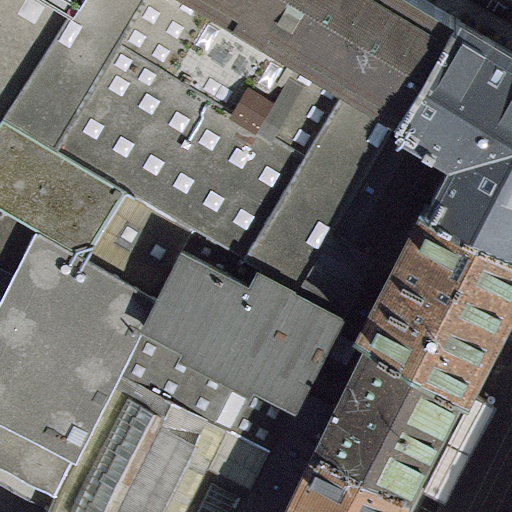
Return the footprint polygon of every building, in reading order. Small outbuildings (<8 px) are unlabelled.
[(0,0),(0,123),(6,113),(78,0),(0,0)] [(264,266),(298,288),(333,229),(389,135),(398,114),(267,34),(211,0),(78,0),(6,113),(128,184),(195,223),(264,266)] [(398,114),(456,16),(429,0),(211,0),(267,34),(398,114)] [(460,147),(433,202),(511,242),(511,49),(456,16),(398,114),(460,147)] [(86,251),(128,184),(6,113),(0,123),(0,202),(3,203),(86,251)] [(429,157),(389,135),(333,229),(374,250),(429,157)] [(160,293),(183,245),(195,223),(128,184),(86,251),(160,293)] [(511,287),(511,242),(433,202),(383,298),(367,329),(374,333),(461,386),(497,316),(511,287)] [(0,308),(0,463),(58,492),(121,369),(146,321),(160,293),(86,251),(3,203),(0,208),(0,264),(18,273),(0,308)] [(264,266),(195,223),(183,245),(255,282),(264,266)] [(374,250),(333,229),(298,288),(312,295),(341,312),(355,285),(374,250)] [(312,295),(298,288),(264,266),(255,282),(183,245),(160,293),(146,321),(297,397),(303,386),(341,312),(312,295)] [(383,298),(355,285),(341,312),(367,329),(383,298)] [(367,329),(341,312),(303,386),(339,403),(374,333),(367,329)] [(273,445),(297,397),(146,321),(121,369),(273,445)] [(461,386),(374,333),(339,403),(319,442),(410,486),(438,431),(461,386)] [(239,511),(273,445),(121,369),(58,492),(47,511),(239,511)] [(273,445),(239,511),(283,511),(319,442),(339,403),(303,386),(297,397),(273,445)] [(396,511),(410,486),(319,442),(283,511),(396,511)]
